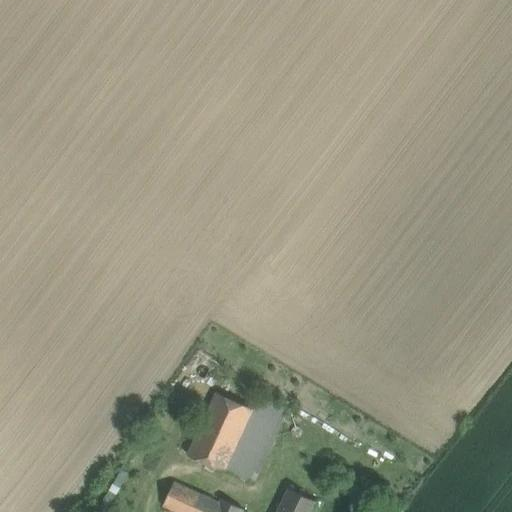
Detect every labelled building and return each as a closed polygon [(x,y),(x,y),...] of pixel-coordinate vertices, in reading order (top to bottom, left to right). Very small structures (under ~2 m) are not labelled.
[(227,381),(220,395),(252,410),(224,471),(242,480),(273,403),(227,381)] [(220,395),(216,393),(188,454),(224,471),(252,410),(220,395)] [(214,511),(219,503),(174,482),(163,506),(175,511),(214,511)] [(289,489),(277,511),(311,511),(316,502),(289,489)] [(214,511),(242,511),(243,510),(221,500),(214,511)]
